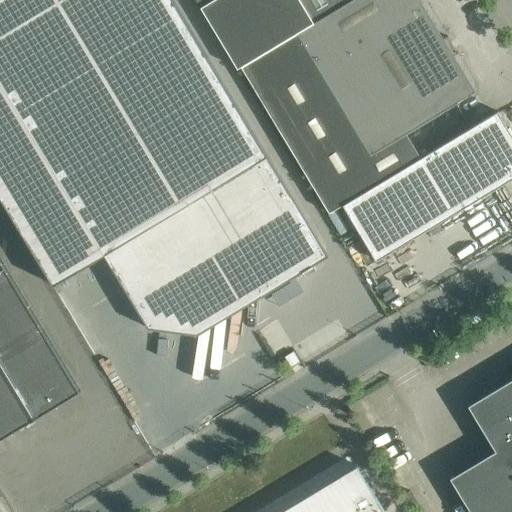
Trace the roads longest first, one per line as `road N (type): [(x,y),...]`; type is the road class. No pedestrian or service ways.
road 1 (unclassified): [(105,511),(511,265)]
road 2 (unknown): [(428,398),(469,511)]
